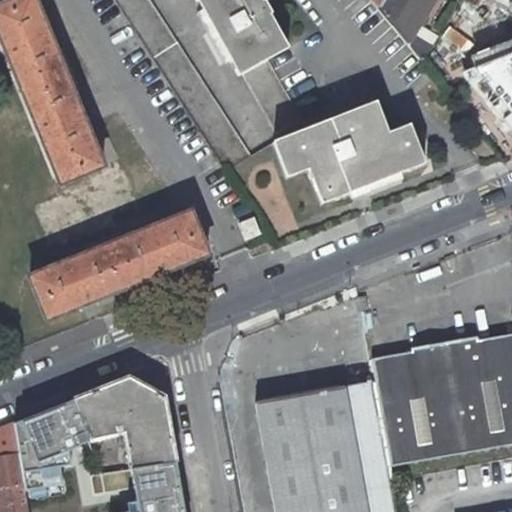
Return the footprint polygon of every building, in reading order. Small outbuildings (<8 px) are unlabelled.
[(15,0),(0,6),(0,37),(60,184),(102,167),(88,132),(90,131),(84,119),(83,119),(51,41),(52,40),(47,28),(46,28),(34,0),(15,0)] [(148,0),(113,0),(223,168),(247,153),(148,0)] [(195,0),(238,76),(242,74),(276,134),(301,120),(267,60),(287,49),(269,15),(271,14),(264,2),(262,3),(260,0),(195,0)] [(368,0),(376,8),(381,0),(368,0)] [(433,0),(381,0),(376,8),(406,45),(418,25),(433,0)] [(511,0),(498,0),(496,3),(511,14),(511,40),(470,55),(475,68),(461,74),(511,135),(511,0)] [(438,37),(418,25),(406,45),(422,64),(438,37)] [(390,101),(287,141),(301,176),(322,167),(336,202),(439,162),(424,124),(402,132),(390,101)] [(190,212),(29,277),(46,320),(81,306),(82,307),(94,303),(93,301),(160,274),(160,276),(173,271),(172,269),(207,255),(190,212)] [(253,219),(238,225),(245,241),(260,235),(253,219)] [(411,352),(371,359),(389,467),(511,444),(511,314),(511,315),(511,319),(511,334),(477,341),(477,338),(410,349),(411,352)] [(128,378),(73,401),(84,429),(89,442),(98,440),(110,437),(123,434),(130,470),(175,463),(163,397),(128,378)] [(255,403),(275,511),(396,511),(373,381),(255,403)] [(73,401),(13,424),(17,446),(84,429),(73,401)] [(0,429),(0,456),(18,454),(17,446),(13,424),(0,429)] [(110,437),(98,440),(101,450),(112,448),(110,437)] [(18,454),(0,456),(0,472),(21,469),(18,454)] [(21,469),(0,472),(0,487),(23,484),(21,469)] [(130,470),(101,475),(106,501),(136,496),(130,470)] [(27,511),(23,484),(0,487),(0,511),(27,511)]
